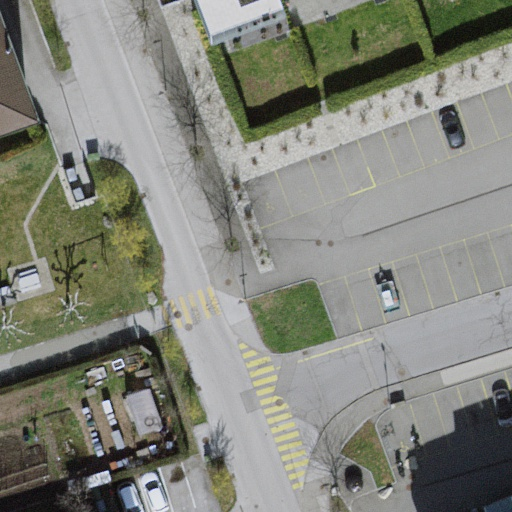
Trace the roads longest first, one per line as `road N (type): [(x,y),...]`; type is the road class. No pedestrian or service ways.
road 1 (residential): [(236,413),(78,0)]
road 2 (residential): [(511,328),(236,413)]
